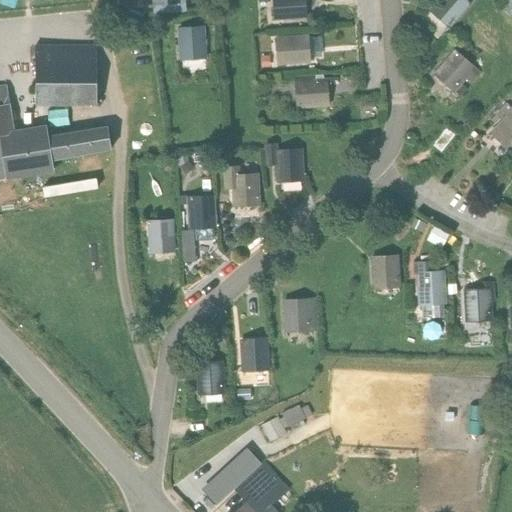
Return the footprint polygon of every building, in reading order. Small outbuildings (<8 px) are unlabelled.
[(184,0),(151,0),(153,14),(185,12),(184,0)] [(306,0),(284,0),(272,1),(274,28),(309,26),(306,0)] [(473,11),(459,0),(446,0),(431,19),(451,36),(473,11)] [(204,33),(177,35),(180,69),(207,67),(204,33)] [(310,43),(275,45),(277,74),(312,72),(310,43)] [(94,56),(34,56),(33,116),(95,116),(94,56)] [(482,81),(457,58),(434,83),(456,102),(465,93),(470,96),(482,81)] [(329,87),(296,89),(297,117),(330,115),(329,87)] [(0,144),(14,142),(5,94),(0,94),(0,144)] [(511,161),(511,114),(509,112),(497,123),(503,130),(491,141),(511,162),(511,161)] [(105,137),(47,146),(50,170),(110,160),(105,137)] [(46,143),(0,151),(0,192),(52,182),(50,170),(47,146),(46,143)] [(279,153),(265,154),(266,175),(277,174),(278,191),(304,190),(302,158),(279,159),(279,153)] [(260,215),(259,183),(242,183),(242,175),(224,175),(225,198),(232,198),(233,216),(260,215)] [(216,238),(215,207),(186,208),(187,239),(216,238)] [(173,229),(146,231),(149,264),(176,262),(173,229)] [(401,298),(399,267),(373,268),(375,300),(401,298)] [(448,315),(446,281),(434,282),(434,272),(413,273),(414,285),(418,285),(420,316),(448,315)] [(498,314),(496,297),(465,299),(467,335),(495,333),(493,314),(498,314)] [(320,342),(319,310),(283,311),(284,344),(320,342)] [(270,384),(268,350),(240,352),(241,385),(270,384)] [(227,405),(224,373),(196,375),(198,407),(227,405)] [(280,429),(262,438),(272,458),(290,449),(280,429)] [(277,511),(288,503),(265,477),(235,504),(241,511),(277,511)]
